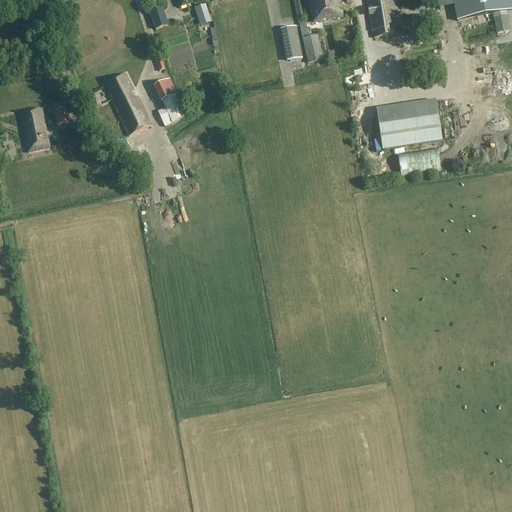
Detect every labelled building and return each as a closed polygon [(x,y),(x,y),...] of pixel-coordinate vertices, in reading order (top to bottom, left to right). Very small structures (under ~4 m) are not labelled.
[(176,0),(179,9),(196,4),(195,0),(176,0)] [(307,0),(312,23),(342,17),(341,12),(338,12),(337,6),(340,5),(338,0),(307,0)] [(373,31),(375,39),(397,36),(396,27),(397,27),(392,0),(366,0),(372,31),(373,31)] [(511,8),(510,0),(452,0),(454,7),(457,21),(459,21),(492,14),(493,14),(506,12),(511,10),(511,8)] [(200,27),(201,27),(210,24),(211,23),(206,6),(194,9),(200,27)] [(150,14),(156,31),(168,27),(162,10),(150,14)] [(497,35),(510,32),(506,12),(493,14),(497,35)] [(281,31),(287,63),(302,59),(296,28),(281,31)] [(302,39),(307,65),(323,62),(318,36),(302,39)] [(161,60),(156,62),(159,72),(165,70),(161,60)] [(128,138),(130,137),(151,126),(138,100),(137,99),(134,99),(132,95),(132,94),(134,92),(125,75),(104,86),(128,138)] [(169,80),(153,89),(161,104),(162,103),(175,97),(178,96),(169,80)] [(102,108),(96,96),(89,99),(95,111),(102,108)] [(175,97),(162,103),(165,110),(172,125),(185,119),(175,97)] [(376,111),(382,152),(442,143),(436,102),(376,111)] [(56,106),(58,111),(67,108),(65,103),(56,106)] [(19,115),(27,154),(50,150),(42,110),(19,115)] [(164,128),(172,125),(165,110),(158,113),(164,128)] [(54,113),(57,127),(69,124),(66,111),(54,113)] [(397,155),(400,177),(440,171),(437,149),(397,155)] [(120,162),(131,159),(128,151),(118,156),(120,162)]
